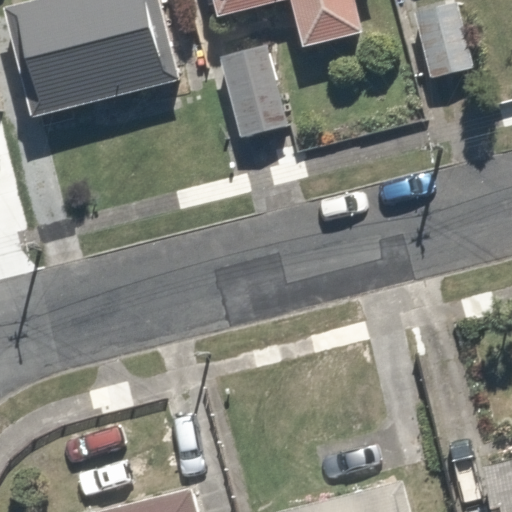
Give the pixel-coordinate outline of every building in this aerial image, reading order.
[(168,0),(76,0),(77,3),(16,22),(50,133),(195,89),(168,0)] [(218,0),(224,20),(297,1),(310,50),(373,33),(363,0),(218,0)] [(464,2),(413,14),(432,95),(484,82),(464,2)] [(259,54),(204,68),(224,152),(279,139),(259,54)] [(503,511),(511,511),(511,466),(494,471),(503,511)] [(417,511),(411,486),(306,511),(417,511)] [(207,511),(203,495),(133,511),(207,511)]
